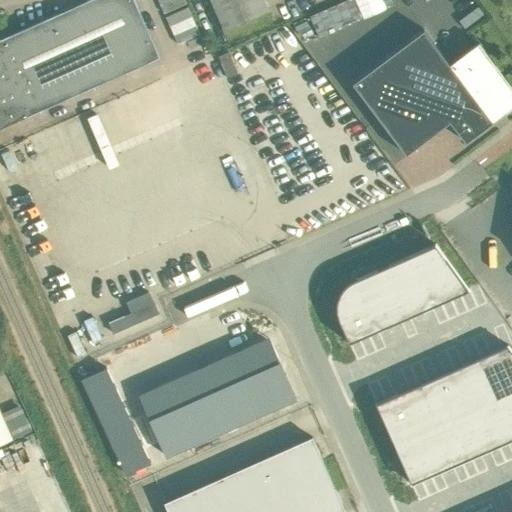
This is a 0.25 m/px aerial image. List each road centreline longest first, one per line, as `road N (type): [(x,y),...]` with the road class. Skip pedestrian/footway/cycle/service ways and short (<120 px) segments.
road 1 (unclassified): [(383,511),(274,271)]
road 2 (unclassified): [(274,271),(412,208),(480,165)]
